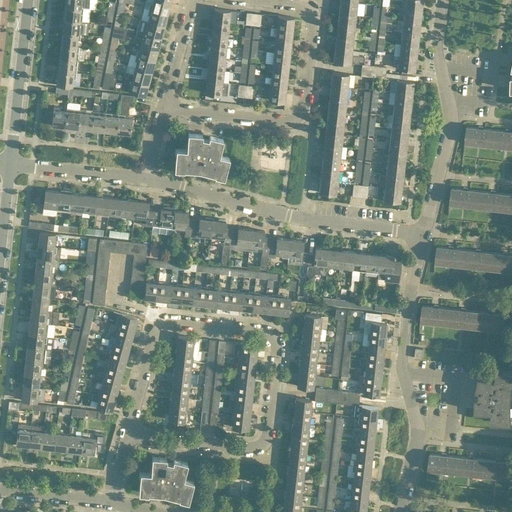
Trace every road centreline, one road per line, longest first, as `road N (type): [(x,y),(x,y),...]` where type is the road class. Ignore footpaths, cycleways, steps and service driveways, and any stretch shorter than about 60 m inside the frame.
road 1 (residential): [(125,434),(249,449),(267,439),(275,348),(265,334),(165,321),(154,328),(130,416)]
road 2 (residential): [(163,103),(256,118),(303,116),(313,10),(245,0)]
road 3 (residential): [(424,232),(302,218),(143,179)]
road 4 (residential): [(397,511),(415,440),(402,369),(424,232)]
road 5 (residential): [(424,232),(447,135),(440,0)]
road 6 (tertiary): [(9,164),(27,0)]
road 7 (residential): [(143,179),(9,164)]
